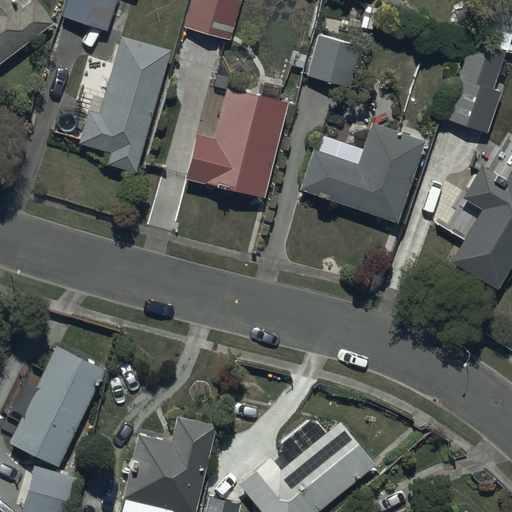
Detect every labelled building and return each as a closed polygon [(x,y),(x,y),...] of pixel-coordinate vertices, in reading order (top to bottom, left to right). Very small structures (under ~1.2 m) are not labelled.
[(0,0),(0,55),(48,17),(34,0),(23,0),(19,3),(16,0),(0,0)] [(187,0),(181,23),(229,37),(238,0),(187,0)] [(511,10),(489,2),(477,37),(511,48),(511,10)] [(132,167),(166,45),(117,31),(104,76),(100,75),(97,84),(101,85),(99,93),(89,90),(75,139),(108,148),(105,159),(132,167)] [(357,41),(314,31),(303,71),(348,82),(357,41)] [(467,36),(441,114),(484,129),(498,88),(489,85),(501,47),(467,36)] [(193,129),(181,173),(259,193),(284,98),(225,82),(212,134),(193,129)] [(310,143),(296,184),(392,216),(420,136),(369,118),(354,158),(310,143)] [(494,284),(511,254),(511,137),(507,146),(511,148),(511,160),(503,175),(479,161),(459,193),(478,204),(447,256),(494,284)] [(101,364),(52,341),(5,437),(55,461),(101,364)] [(190,508),(211,418),(173,409),(167,434),(134,426),(119,491),(190,508)] [(264,511),(301,511),(370,455),(336,412),(276,460),(266,448),(234,473),(264,511)] [(60,511),(72,469),(30,455),(14,511),(60,511)] [(233,511),(237,496),(206,490),(200,511),(233,511)] [(468,511),(463,502),(444,511),(468,511)]
